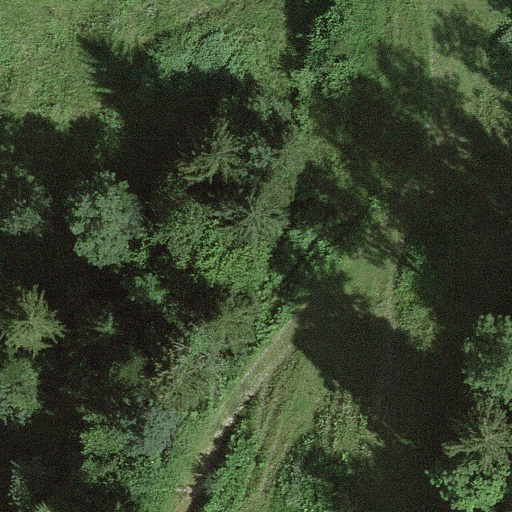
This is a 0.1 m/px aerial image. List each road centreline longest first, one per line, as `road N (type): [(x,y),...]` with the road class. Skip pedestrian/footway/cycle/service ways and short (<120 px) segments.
road 1 (track): [(179,511),(277,346),(409,190),(484,0)]
road 2 (track): [(511,240),(415,511)]
